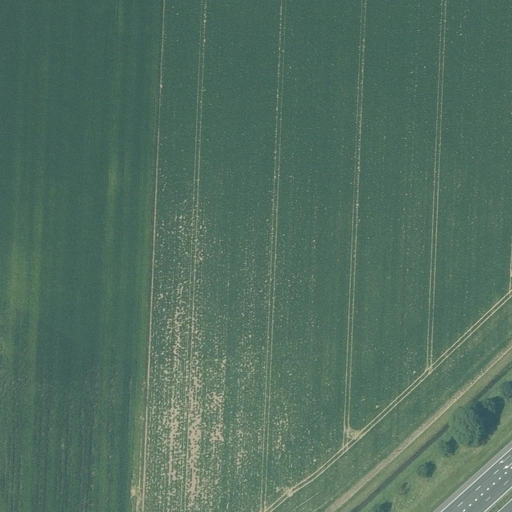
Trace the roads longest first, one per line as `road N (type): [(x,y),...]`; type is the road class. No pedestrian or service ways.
road 1 (track): [(511,350),(335,511)]
road 2 (track): [(409,511),(511,418)]
